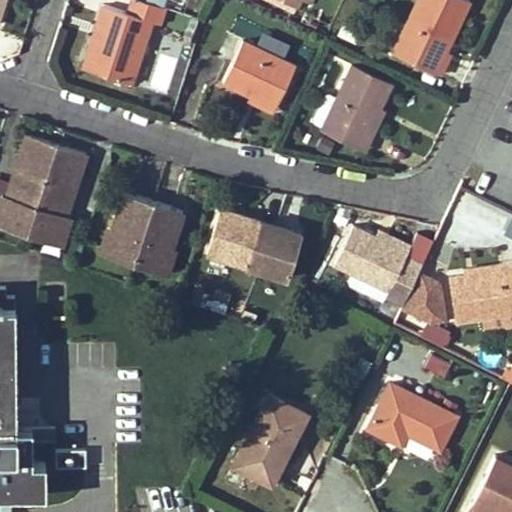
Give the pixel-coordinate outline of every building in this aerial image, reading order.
[(130,0),(127,11),(103,4),(97,25),(103,27),(95,54),(109,58),(104,73),(131,82),(152,22),(158,24),(164,6),(143,0),(130,0)] [(469,2),(466,0),(418,0),(393,52),(440,74),(450,54),(445,52),(469,2)] [(95,54),(103,27),(97,25),(84,66),(104,73),(109,58),(95,54)] [(294,61),(242,37),(222,78),(251,92),(274,103),(294,61)] [(388,87),(353,70),(325,128),(365,148),(375,127),(369,125),(388,87)] [(271,108),(274,103),(251,92),(249,98),(271,108)] [(87,151),(58,142),(27,132),(6,195),(0,193),(0,222),(28,232),(63,243),(72,215),(66,214),(87,151)] [(184,208),(154,198),(122,189),(103,251),(135,262),(164,271),(184,208)] [(289,275),(302,230),(278,222),(224,206),(210,251),(289,275)] [(511,235),(511,212),(510,212),(502,231),(511,235)] [(377,234),(354,222),(334,260),(388,287),(384,294),(402,303),(422,263),(406,254),(408,250),(386,238),(382,245),(373,241),(377,234)] [(412,243),(380,227),(377,234),(373,241),(382,245),(386,238),(408,250),(412,243)] [(467,275),(452,277),(460,322),(488,317),(511,313),(511,261),(504,262),(505,269),(467,275)] [(504,262),(466,268),(467,275),(505,269),(504,262)] [(0,493),(11,493),(45,493),(44,461),(32,460),(32,447),(43,448),(44,433),(31,432),(32,427),(17,426),(14,294),(6,294),(6,285),(0,285),(0,493)] [(511,313),(488,317),(490,328),(511,325),(511,313)] [(428,320),(421,333),(442,344),(449,330),(428,320)] [(438,449),(456,416),(391,382),(367,428),(399,445),(406,432),(438,449)] [(307,413),(269,393),(233,463),(271,482),(307,413)] [(511,511),(511,464),(493,455),(467,508),(473,511),(489,511),(491,509),(498,511),(511,511)] [(22,511),(23,493),(0,493),(0,511),(22,511)]
